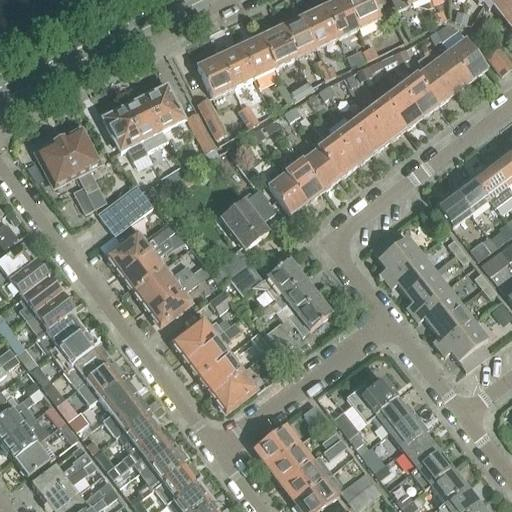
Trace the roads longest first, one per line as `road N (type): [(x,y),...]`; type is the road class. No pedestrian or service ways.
road 1 (residential): [(0,167),(216,453)]
road 2 (residential): [(511,104),(336,239),(335,254),(386,321)]
road 3 (residential): [(0,115),(236,0)]
road 4 (residential): [(216,453),(386,321)]
road 5 (tertiary): [(0,89),(178,0)]
road 6 (residential): [(386,321),(463,417)]
